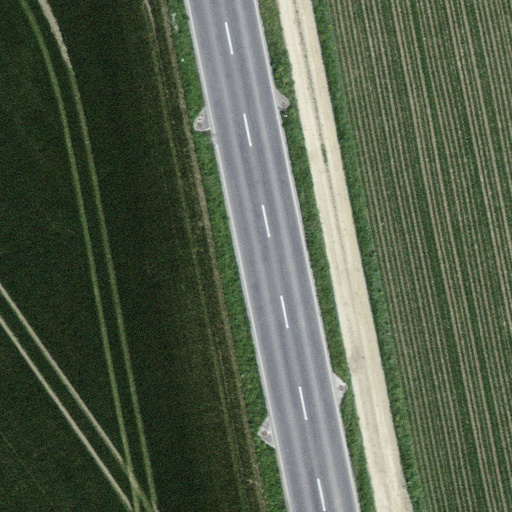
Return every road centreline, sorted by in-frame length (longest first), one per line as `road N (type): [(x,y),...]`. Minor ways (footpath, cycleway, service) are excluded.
road 1 (secondary): [(221,0),(330,511)]
road 2 (track): [(396,511),(296,0)]
